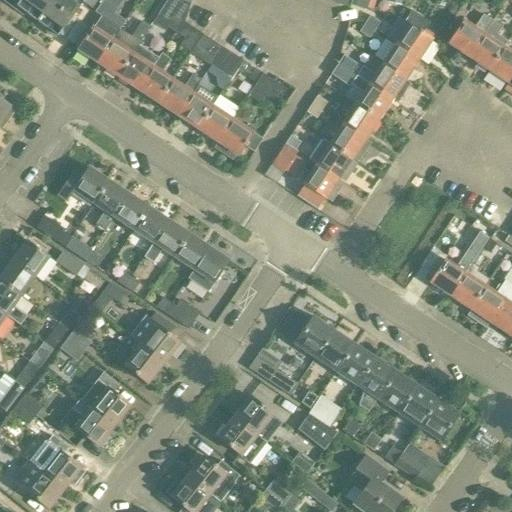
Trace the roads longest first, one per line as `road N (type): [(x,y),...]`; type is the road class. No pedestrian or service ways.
road 1 (residential): [(88,511),(293,244)]
road 2 (residential): [(293,244),(74,94)]
road 3 (residential): [(338,273),(457,86)]
road 4 (residential): [(511,388),(338,273)]
road 5 (residential): [(0,195),(74,94)]
road 6 (residential): [(436,511),(511,412)]
